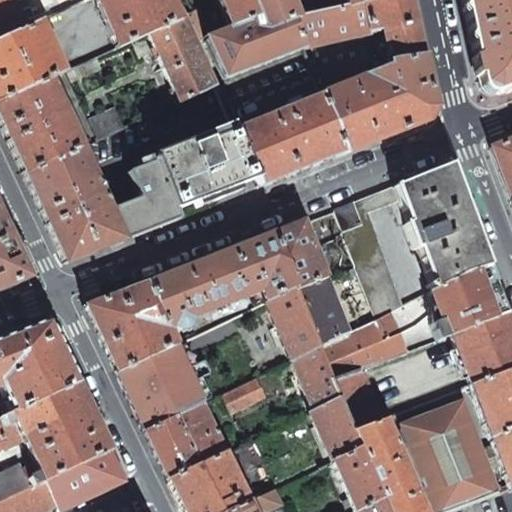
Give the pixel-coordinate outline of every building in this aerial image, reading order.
[(9,0),(0,0),(0,41),(23,30),(9,0)] [(94,0),(116,49),(147,35),(178,20),(168,0),(94,0)] [(215,0),(226,29),(227,30),(250,21),(255,19),(247,0),(215,0)] [(247,0),(255,19),(250,21),(255,31),(289,21),(295,19),(288,0),(247,0)] [(327,0),(288,0),(295,19),(330,12),(327,0)] [(409,0),(380,0),(360,5),(367,36),(381,33),(388,66),(422,59),(414,20),(409,0)] [(511,0),(460,0),(479,88),(493,95),(511,87),(511,0)] [(295,19),(289,21),(301,51),(367,36),(360,5),(347,7),(330,12),(295,19)] [(196,10),(186,14),(188,16),(198,40),(203,38),(208,36),(196,10)] [(178,20),(147,35),(177,105),(215,88),(183,19),(178,20)] [(208,36),(203,38),(222,81),(301,51),(289,21),(255,31),(250,21),(227,30),(226,29),(208,36)] [(23,30),(0,41),(0,102),(47,81),(61,75),(36,24),(23,30)] [(388,69),(320,97),(343,155),(389,137),(426,122),(433,108),(422,59),(388,66),(388,69)] [(77,68),(65,73),(70,84),(82,79),(77,68)] [(47,81),(0,102),(0,130),(7,146),(21,176),(79,149),(47,81)] [(240,83),(215,94),(222,110),(236,105),(248,99),(240,83)] [(245,127),(232,132),(255,179),(259,188),(343,155),(320,97),(245,127)] [(236,105),(222,110),(232,132),(245,127),(236,105)] [(102,123),(91,128),(97,141),(108,136),(102,123)] [(232,132),(154,163),(172,212),(255,179),(232,132)] [(501,181),(510,204),(511,203),(511,140),(489,149),(501,181)] [(45,225),(63,265),(97,252),(123,242),(108,212),(79,149),(21,176),(45,225)] [(127,204),(141,235),(164,226),(176,221),(172,212),(154,163),(125,174),(132,190),(136,201),(127,204)] [(431,173),(392,188),(396,199),(406,225),(403,225),(413,251),(416,250),(429,284),(426,286),(427,289),(429,288),(429,289),(431,288),(433,293),(485,267),(468,221),(454,182),(431,173)] [(392,188),(354,203),(358,214),(396,199),(392,188)] [(132,190),(123,193),(127,204),(136,201),(132,190)] [(354,203),(333,211),(342,234),(361,226),(358,214),(354,203)] [(127,204),(108,212),(123,242),(141,235),(127,204)] [(331,212),(325,214),(328,221),(334,219),(331,212)] [(0,289),(26,280),(2,228),(0,222),(0,289)] [(342,234),(340,234),(354,269),(356,275),(375,320),(402,308),(370,222),(361,226),(342,234)] [(300,224),(270,236),(292,289),(293,292),(324,280),(300,224)] [(113,297),(82,308),(101,346),(114,374),(174,346),(165,327),(170,324),(172,327),(175,330),(179,331),(184,330),(186,327),(186,322),(208,312),(241,298),(247,296),(247,298),(258,294),(263,304),(292,289),(270,236),(262,240),(188,268),(146,285),(113,297)] [(433,293),(427,295),(435,315),(438,324),(430,327),(435,341),(447,337),(504,316),(492,286),(485,267),(433,293)] [(324,280),(293,292),(317,349),(345,335),(324,280)] [(292,289),(263,304),(289,362),(317,349),(293,292),(292,289)] [(241,298),(208,312),(211,319),(241,306),(243,302),(241,298)] [(504,316),(447,337),(468,391),(511,375),(511,326),(508,315),(504,316)] [(345,335),(317,349),(329,380),(359,369),(371,365),(408,351),(401,333),(381,341),(373,321),(345,335)] [(16,336),(0,342),(0,389),(11,413),(75,383),(58,348),(47,324),(16,336)] [(174,346),(114,374),(131,409),(142,433),(200,405),(202,404),(174,346)] [(317,349),(289,362),(311,412),(335,401),(327,381),(329,380),(317,349)] [(329,380),(327,381),(335,401),(349,432),(380,421),(359,369),(329,380)] [(511,375),(468,391),(489,445),(507,491),(511,489),(511,375)] [(254,379),(221,395),(231,414),(262,398),(254,379)] [(11,413),(8,414),(21,441),(37,474),(41,484),(44,483),(108,452),(89,412),(75,383),(11,413)] [(0,389),(0,418),(8,414),(11,413),(0,389)] [(311,412),(308,413),(329,463),(356,449),(349,432),(335,401),(311,412)] [(200,405),(142,433),(157,463),(166,483),(224,455),(200,405)] [(399,431),(386,436),(418,511),(450,511),(495,494),(507,491),(489,445),(483,447),(476,449),(475,446),(460,406),(398,428),(399,431)] [(8,414),(0,418),(0,430),(4,440),(1,450),(21,441),(8,414)] [(380,421),(349,432),(356,449),(381,501),(386,511),(418,511),(386,436),(380,421)] [(356,449),(329,463),(350,511),(356,511),(381,501),(356,449)] [(108,452),(44,483),(55,506),(58,511),(63,511),(123,483),(120,478),(108,452)] [(224,455),(166,483),(180,511),(235,511),(249,505),(246,500),(224,455)] [(16,467),(0,474),(0,502),(31,489),(26,479),(23,471),(16,467)] [(37,474),(26,479),(31,489),(41,484),(37,474)] [(31,489),(0,502),(0,511),(41,511),(55,506),(44,483),(41,484),(31,489)] [(273,493),(249,505),(251,511),(267,511),(278,507),(279,505),(273,493)] [(386,511),(381,501),(356,511),(386,511)]
